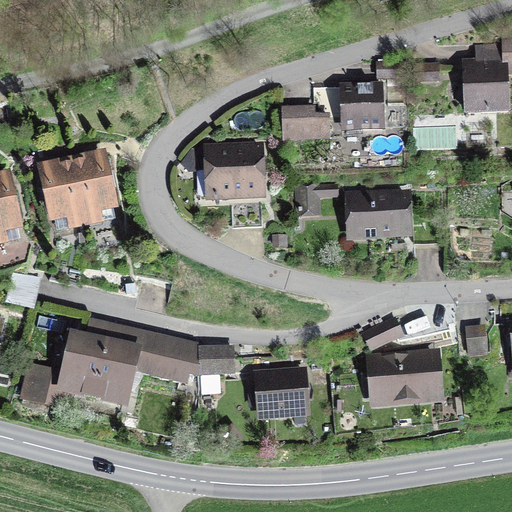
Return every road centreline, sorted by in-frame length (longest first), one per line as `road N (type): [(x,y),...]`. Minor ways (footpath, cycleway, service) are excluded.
road 1 (residential): [(365,295),(300,288),(230,263),(177,231),(152,202),(168,140),(196,112),(314,62),(511,7)]
road 2 (residential): [(365,295),(349,329),(252,337),(38,293)]
road 3 (secondary): [(168,476),(284,485),(511,456)]
road 4 (unclassified): [(0,93),(310,0)]
road 5 (secondary): [(0,435),(168,476)]
road 6 (residential): [(511,289),(365,295)]
